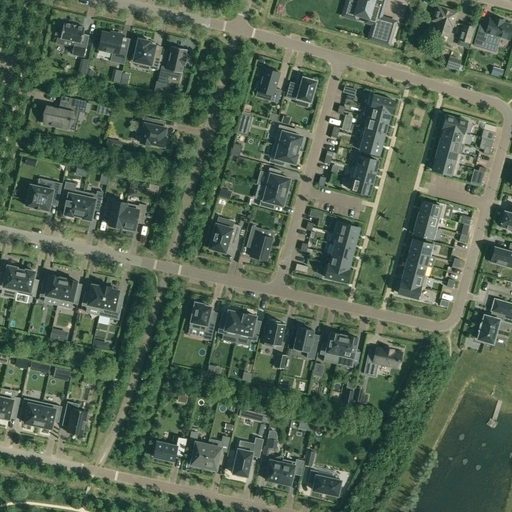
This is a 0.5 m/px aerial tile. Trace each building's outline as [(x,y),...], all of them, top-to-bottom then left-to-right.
[(347,0),(343,16),(345,11),(355,14),(355,15),(355,14),(368,18),(366,23),(367,23),(373,24),(368,39),(369,39),(388,44),(388,45),(389,45),(396,21),(395,21),(381,17),(385,0),(347,0)] [(437,6),(433,20),(437,21),(434,31),(448,36),(451,26),(452,26),(456,12),(437,6)] [(477,34),(474,45),(474,46),(475,44),(480,46),(480,47),(482,41),(497,46),(500,37),(509,39),(511,28),(511,25),(503,23),(504,21),(494,18),(493,20),(490,19),(487,28),(485,28),(483,36),(477,34)] [(61,24),(59,30),(62,31),(60,38),(75,42),(72,54),(83,57),(85,49),(86,49),(89,35),(83,34),(84,27),(76,26),(76,25),(72,24),(72,25),(64,23),(63,24),(61,24)] [(462,23),(457,39),(471,44),(475,27),(462,23)] [(102,32),(98,49),(113,52),(111,61),(124,64),(127,49),(119,47),(122,35),(115,33),(114,35),(102,32)] [(133,54),(131,62),(139,64),(139,62),(150,65),(149,68),(157,70),(160,54),(154,52),(155,45),(149,44),(149,41),(147,41),(147,39),(141,37),(141,39),(138,39),(135,55),(133,54)] [(162,66),(158,82),(166,84),(168,76),(179,79),(181,73),(183,65),(185,65),(187,57),(185,56),(187,49),(171,46),(166,67),(162,66)] [(450,55),(447,66),(459,70),(463,59),(450,55)] [(264,68),(257,91),(273,95),(271,101),(278,103),(281,90),(275,88),(280,73),(264,68)] [(289,84),(286,97),(297,101),(297,98),(310,102),(316,81),(313,80),(314,78),(306,76),(306,78),(303,77),(300,87),(289,84)] [(344,87),(343,92),(354,95),(356,90),(344,87)] [(371,95),(368,106),(391,112),(392,110),(393,110),(395,104),(393,104),(394,101),(371,95)] [(48,106),(45,117),(51,118),(49,125),(68,129),(70,120),(77,122),(79,111),(84,112),(87,101),(70,97),(69,104),(65,103),(63,109),(58,108),(57,107),(57,108),(54,107),(53,107),(48,106)] [(366,116),(366,117),(387,122),(390,112),(391,113),(391,112),(368,106),(368,107),(371,108),(369,117),(366,116)] [(243,112),(241,119),(250,121),(252,115),(243,112)] [(278,115),(270,113),(269,119),(276,121),(278,115)] [(444,118),(442,124),(443,125),(443,127),(467,133),(466,133),(469,122),(446,115),(445,118),(444,118)] [(144,124),(140,143),(150,145),(150,144),(164,147),(166,137),(164,136),(166,128),(153,125),(155,119),(143,117),(142,123),(144,124)] [(366,117),(364,127),(384,133),(387,122),(366,117)] [(485,124),(483,129),(495,133),(496,127),(485,124)] [(279,125),(274,143),(297,150),(299,145),(302,136),(294,134),(296,129),(279,125)] [(238,127),(236,133),(246,136),(248,129),(238,127)] [(361,137),(361,138),(382,143),(384,133),(364,127),(363,128),(366,128),(363,138),(361,137)] [(444,128),(441,138),(464,144),(467,133),(443,127),(442,127),(444,128)] [(361,138),(358,149),(378,155),(382,143),(361,138)] [(441,138),(438,148),(461,154),(464,144),(441,138)] [(234,143),(231,154),(239,157),(242,146),(234,143)] [(274,143),(269,162),(285,167),(287,161),(294,163),(297,155),(296,154),(297,150),(274,143)] [(438,148),(435,158),(458,165),(461,155),(438,148)] [(352,166),(375,172),(378,161),(357,155),(354,166),(352,166)] [(435,158),(432,170),(455,176),(458,165),(435,158)] [(352,166),(349,177),(372,183),(375,172),(352,166)] [(292,178),(302,179),(303,168),(293,167),(292,178)] [(269,168),(264,186),(287,192),(288,188),(287,188),(290,179),(279,176),(281,171),(269,168)] [(475,169),(473,176),(482,178),(484,172),(475,169)] [(30,184),(26,206),(33,207),(33,208),(34,208),(40,209),(41,209),(49,211),(52,196),(59,197),(64,176),(56,174),(53,189),(30,184)] [(320,176),(318,185),(324,187),(326,178),(320,176)] [(351,178),(348,189),(369,195),(372,183),(349,177),(349,178),(351,178)] [(65,181),(63,194),(68,195),(67,200),(66,200),(65,205),(66,205),(64,214),(73,216),(73,215),(78,216),(83,192),(75,190),(76,184),(65,181)] [(261,200),(259,206),(274,210),(275,204),(282,206),(285,197),(287,192),(264,186),(264,187),(261,200)] [(83,192),(78,216),(83,217),(82,218),(91,220),(93,209),(94,206),(100,207),(103,192),(97,191),(96,194),(83,192)] [(107,197),(104,212),(111,214),(110,217),(108,225),(111,225),(110,227),(119,229),(119,227),(121,228),(122,228),(122,227),(127,203),(126,203),(114,200),(115,198),(107,197)] [(422,201),(419,212),(442,218),(446,204),(436,202),(435,204),(422,201)] [(127,203),(122,227),(123,227),(123,229),(132,231),(132,229),(134,230),(136,222),(136,219),(143,221),(146,205),(139,204),(139,206),(127,203)] [(504,212),(500,227),(511,230),(511,232),(511,206),(510,213),(509,213),(509,214),(505,213),(505,212),(504,212)] [(311,210),(309,216),(318,218),(320,212),(311,210)] [(419,212),(416,222),(437,228),(440,218),(442,219),(442,218),(419,212)] [(462,215),(460,223),(469,225),(471,218),(462,215)] [(336,221),(333,233),(356,239),(359,227),(336,221)] [(416,222),(413,234),(434,239),(437,228),(416,222)] [(216,224),(209,248),(210,248),(210,249),(216,250),(225,252),(228,240),(236,243),(241,226),(233,224),(231,228),(216,224)] [(252,226),(248,238),(255,240),(250,256),(266,261),(273,238),(257,234),(259,228),(252,226)] [(335,234),(332,244),(353,249),(356,239),(333,233),(335,234)] [(413,239),(410,250),(431,256),(434,244),(413,239)] [(492,246),(490,255),(492,255),(490,262),(511,268),(511,266),(511,243),(510,243),(508,251),(492,246)] [(335,245),(332,255),(350,260),(353,249),(332,244),(335,245)] [(410,250),(407,261),(426,266),(428,256),(431,256),(410,250)] [(322,265),(322,255),(311,255),(311,266),(322,265)] [(326,264),(349,271),(349,270),(348,270),(350,260),(332,255),(329,265),(326,264)] [(407,261),(404,271),(427,277),(423,276),(426,266),(407,261)] [(297,264),(295,269),(307,273),(308,267),(297,264)] [(326,264),(322,276),(346,282),(346,279),(347,280),(349,273),(348,273),(349,271),(326,264)] [(1,272),(0,274),(0,289),(2,290),(16,293),(21,270),(16,269),(16,268),(8,266),(6,273),(1,272)] [(21,270),(16,293),(35,297),(39,280),(33,279),(35,272),(26,270),(26,271),(21,270)] [(400,281),(424,288),(427,277),(404,271),(402,281),(400,281)] [(43,281),(39,296),(58,300),(63,279),(59,278),(59,277),(50,275),(48,283),(43,281)] [(63,279),(58,300),(77,304),(81,290),(76,289),(77,281),(68,279),(68,280),(63,279)] [(399,283),(397,290),(398,290),(397,292),(419,298),(422,287),(424,288),(400,281),(400,283),(399,283)] [(85,291),(82,305),(87,306),(100,309),(98,321),(99,316),(101,310),(106,286),(101,285),(100,286),(92,284),(90,292),(85,291)] [(99,316),(98,321),(100,316),(118,320),(123,300),(117,298),(119,291),(111,289),(111,287),(106,286),(101,310),(99,316)] [(480,330),(477,339),(493,343),(501,313),(511,316),(511,303),(494,299),(491,311),(493,311),(491,317),(484,315),(481,324),(480,325),(481,325),(480,329),(479,329),(479,330),(480,330)] [(195,302),(190,327),(205,330),(203,338),(211,340),(215,320),(208,319),(211,307),(204,305),(204,304),(195,302)] [(220,319),(217,332),(237,337),(242,313),(237,311),(237,312),(228,310),(226,320),(220,319)] [(242,313),(237,337),(257,341),(260,327),(254,326),(256,316),(248,314),(242,313)] [(265,323),(263,332),(266,333),(264,345),(273,347),(274,344),(280,346),(285,324),(279,322),(280,321),(270,319),(268,324),(265,323)] [(298,327),(293,350),(307,353),(306,358),(314,359),(318,340),(313,338),(313,337),(312,337),(313,330),(298,327)] [(52,330),(50,339),(57,340),(59,332),(52,330)] [(322,343),(320,354),(338,358),(337,364),(339,358),(344,336),(339,335),(339,334),(330,332),(327,345),(322,343)] [(339,358),(337,364),(338,364),(339,358),(358,362),(360,352),(355,351),(357,338),(348,336),(348,337),(344,336),(339,358)] [(369,349),(364,374),(375,377),(378,363),(399,367),(402,354),(392,352),(393,350),(385,348),(385,350),(376,348),(375,351),(369,349)] [(278,353),(275,367),(283,369),(286,355),(278,353)] [(31,361),(29,369),(39,371),(40,363),(31,361)] [(315,363),(313,373),(321,374),(323,365),(315,363)] [(208,365),(207,372),(214,373),(215,366),(208,365)] [(357,388),(354,399),(360,401),(363,390),(357,388)] [(346,390),(344,402),(350,404),(353,391),(346,390)] [(0,394),(0,396),(0,417),(0,418),(0,417),(9,419),(10,420),(10,419),(11,412),(16,413),(20,398),(0,394)] [(24,398),(20,414),(26,415),(24,423),(33,425),(38,426),(43,402),(24,398)] [(67,401),(64,417),(70,419),(67,432),(82,435),(85,422),(87,423),(89,414),(87,413),(87,412),(78,410),(79,404),(67,401)] [(43,402),(38,426),(42,427),(51,429),(53,421),(58,422),(62,406),(43,402)] [(263,414),(261,422),(269,424),(271,416),(263,414)] [(191,432),(188,446),(194,447),(191,464),(193,464),(193,467),(200,468),(201,466),(203,467),(208,445),(196,442),(198,433),(191,432)] [(156,441),(153,457),(174,461),(175,453),(182,455),(186,439),(174,437),(172,445),(156,441)] [(208,445),(203,467),(206,467),(205,469),(213,471),(213,469),(216,470),(220,450),(226,452),(229,438),(224,437),(221,448),(208,445)] [(255,437),(253,448),(261,450),(263,439),(255,437)] [(268,439),(266,447),(274,448),(276,440),(268,439)] [(236,458),(232,473),(236,474),(236,476),(243,477),(243,475),(247,476),(253,450),(246,448),(246,450),(238,449),(237,451),(235,451),(234,458),(236,458)] [(307,452),(305,463),(310,464),(313,454),(307,452)] [(270,458),(265,479),(278,482),(283,459),(283,456),(280,455),(279,457),(274,459),(270,458)] [(283,459),(278,482),(290,485),(293,474),(301,476),(304,461),(296,459),(295,462),(283,459)] [(310,470),(308,481),(315,482),(313,489),(313,490),(314,490),(320,491),(320,492),(329,494),(329,493),(336,495),(337,495),(338,494),(337,494),(340,482),(341,480),(340,480),(317,476),(318,471),(310,470)]
